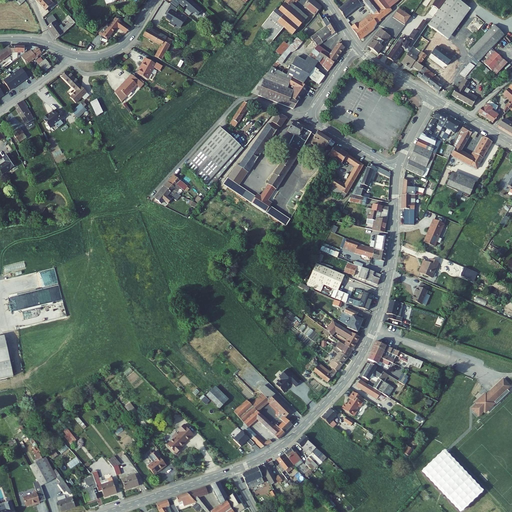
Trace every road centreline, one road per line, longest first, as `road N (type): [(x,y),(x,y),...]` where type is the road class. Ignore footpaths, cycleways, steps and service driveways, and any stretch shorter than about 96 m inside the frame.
road 1 (tertiary): [(397,168),(391,263),(364,350),(283,444),(232,470)]
road 2 (residential): [(153,196),(240,100),(308,120)]
road 3 (tertiary): [(232,470),(110,511)]
